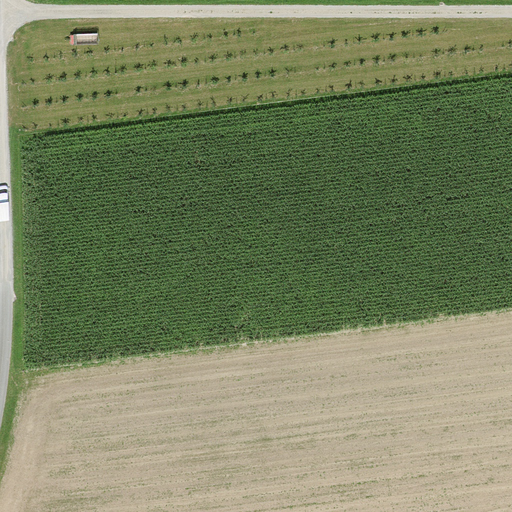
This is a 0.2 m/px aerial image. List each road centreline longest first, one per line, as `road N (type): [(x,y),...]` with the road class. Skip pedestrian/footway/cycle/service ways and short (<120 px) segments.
road 1 (track): [(1,15),(511,15)]
road 2 (track): [(0,408),(7,313),(0,0)]
